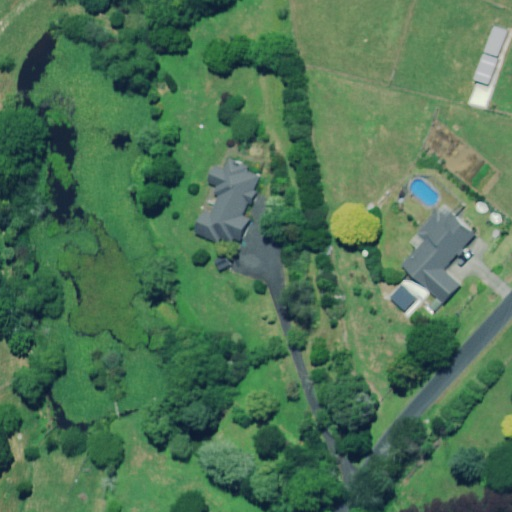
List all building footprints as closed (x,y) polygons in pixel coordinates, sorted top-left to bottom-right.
[(496,72),(486,69),(481,81),(491,84),(496,72)] [(201,213),(193,233),(220,245),(222,240),(233,244),(235,238),(241,241),(250,219),(242,215),(247,202),(251,204),(256,192),(253,190),(259,177),(244,171),(246,167),(228,160),(224,171),(214,166),(206,184),(218,189),(215,195),(218,196),(210,216),(201,213)] [(425,240),(401,266),(444,306),(463,286),(444,268),(475,234),(443,204),(417,232),(425,240)] [(233,267),(224,255),(215,262),(224,274),(233,267)] [(403,287),(391,299),(404,312),(417,300),(403,287)] [(442,304),(434,297),(426,306),(434,313),(442,304)]
